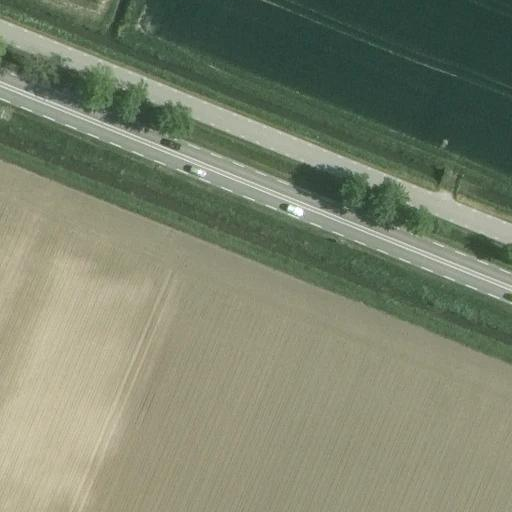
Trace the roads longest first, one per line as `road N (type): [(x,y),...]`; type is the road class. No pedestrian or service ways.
road 1 (unclassified): [(511,238),(0,32)]
road 2 (primary): [(511,290),(0,87)]
